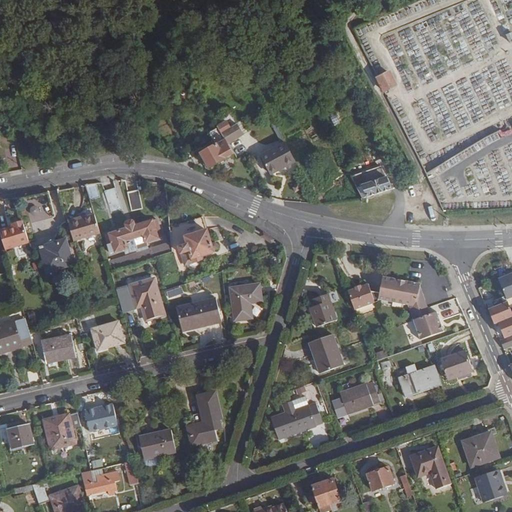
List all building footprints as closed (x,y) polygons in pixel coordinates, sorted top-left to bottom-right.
[(338,25),(321,32),(326,43),(342,34),(338,25)] [(389,72),(377,78),(384,92),(396,85),(389,72)] [(338,106),(332,108),(337,118),(343,115),(338,106)] [(236,125),(222,134),(225,139),(227,144),(242,135),(236,125)] [(285,143),(274,125),(271,127),(281,145),(285,143)] [(216,144),(225,139),(222,134),(218,127),(209,132),(216,144)] [(208,168),(233,154),(227,144),(225,139),(216,144),(199,153),(208,168)] [(270,175),(295,162),(285,143),(281,145),(260,156),(270,175)] [(351,177),(362,198),(391,189),(381,167),(351,177)] [(98,184),(86,187),(91,205),(103,201),(98,184)] [(115,187),(106,189),(111,214),(120,212),(115,187)] [(138,190),(127,192),(131,212),(142,209),(138,190)] [(168,207),(166,192),(160,192),(162,207),(168,207)] [(48,196),(27,201),(33,222),(53,217),(48,196)] [(84,216),(67,221),(73,241),(99,233),(94,215),(85,218),(84,216)] [(202,217),(171,226),(183,266),(202,260),(201,257),(213,252),(213,251),(217,250),(218,248),(217,244),(214,242),(211,244),(202,217)] [(110,254),(114,252),(123,249),(125,255),(138,251),(136,245),(153,239),(157,238),(152,220),(147,222),(109,234),(104,236),(110,254)] [(28,242),(22,221),(11,224),(12,227),(0,230),(0,233),(5,249),(28,242)] [(40,251),(47,273),(73,265),(65,239),(45,246),(46,249),(40,251)] [(153,248),(156,257),(172,251),(171,241),(168,243),(153,248)] [(153,248),(125,258),(127,267),(154,257),(156,257),(153,248)] [(381,289),(379,299),(378,302),(378,304),(411,311),(412,314),(424,309),(418,290),(418,286),(419,284),(383,277),(381,289)] [(120,303),(122,312),(141,307),(146,321),(164,315),(153,279),(116,290),(120,303)] [(259,285),(230,289),(234,320),(252,318),(249,304),(261,302),(259,285)] [(347,291),(353,310),(375,302),(378,302),(379,299),(381,289),(370,288),(369,285),(365,285),(347,291)] [(426,308),(418,286),(418,290),(424,309),(426,308)] [(166,292),(168,298),(183,294),(180,287),(166,292)] [(511,287),(500,292),(502,297),(509,312),(511,310),(511,287)] [(309,308),(317,327),(336,320),(327,294),(313,299),(315,306),(309,308)] [(502,297),(491,302),(493,308),(487,310),(495,327),(498,326),(501,332),(497,334),(500,340),(511,335),(511,319),(509,312),(502,297)] [(204,321),(205,326),(221,322),(216,299),(176,308),(181,328),(198,324),(198,323),(204,321)] [(491,302),(485,304),(487,310),(493,308),(491,302)] [(424,309),(412,314),(421,340),(442,332),(436,313),(429,315),(427,316),(424,309)] [(348,316),(350,322),(357,320),(355,313),(348,316)] [(0,347),(9,344),(11,350),(32,343),(30,334),(26,319),(0,327),(0,347)] [(181,331),(205,326),(204,321),(198,323),(198,324),(181,328),(181,331)] [(121,323),(90,330),(94,350),(125,342),(121,323)] [(71,335),(41,342),(46,363),(76,357),(71,335)] [(332,335),(309,343),(319,374),(343,366),(332,335)] [(511,335),(500,340),(504,349),(511,345),(511,335)] [(9,344),(0,347),(0,353),(11,350),(9,344)] [(465,351),(441,361),(447,380),(472,371),(465,351)] [(388,363),(379,365),(381,372),(389,370),(388,363)] [(440,385),(434,366),(398,378),(405,397),(440,385)] [(373,382),(339,393),(345,411),(347,415),(380,403),(373,382)] [(202,423),(186,427),(191,446),(216,440),(214,432),(212,422),(221,420),(214,392),(196,396),(202,423)] [(345,411),(339,393),(333,396),(339,413),(345,411)] [(291,401),(294,408),(307,403),(304,397),(291,401)] [(270,418),(278,440),(322,424),(314,403),(307,405),(307,403),(294,408),(291,401),(282,404),(286,413),(270,418)] [(81,428),(77,414),(68,416),(68,415),(43,421),(50,450),(75,444),(72,430),(81,428)] [(121,420),(116,421),(118,431),(124,430),(121,420)] [(223,430),(220,420),(212,422),(214,432),(223,430)] [(118,431),(116,421),(96,425),(99,436),(118,431)] [(154,426),(156,434),(170,430),(168,422),(154,426)] [(29,424),(8,429),(13,450),(33,445),(29,424)] [(170,430),(139,438),(144,460),(175,452),(170,430)] [(491,432),(463,442),(472,467),(499,457),(491,432)] [(437,447),(411,457),(418,476),(431,472),(437,487),(450,483),(437,447)] [(133,461),(125,463),(130,485),(138,483),(133,461)] [(388,468),(367,475),(373,491),(394,483),(388,468)] [(82,473),(87,495),(108,491),(109,496),(114,494),(113,491),(116,491),(114,482),(119,481),(117,471),(101,475),(100,469),(90,471),(82,473)] [(496,479),(501,478),(498,471),(476,478),(484,503),(503,496),(496,479)] [(407,497),(413,495),(406,476),(400,478),(407,497)] [(507,495),(501,478),(496,479),(503,496),(507,495)] [(332,510),(332,511),(338,510),(335,503),(341,500),(334,479),(322,483),(330,505),(332,510)] [(296,481),(290,484),(292,490),(299,488),(296,481)] [(40,483),(32,485),(39,505),(47,502),(40,483)] [(330,505),(322,483),(311,487),(319,508),(330,505)] [(78,487),(50,497),(55,511),(72,511),(85,508),(78,487)] [(374,511),(370,502),(363,504),(365,511),(374,511)]
